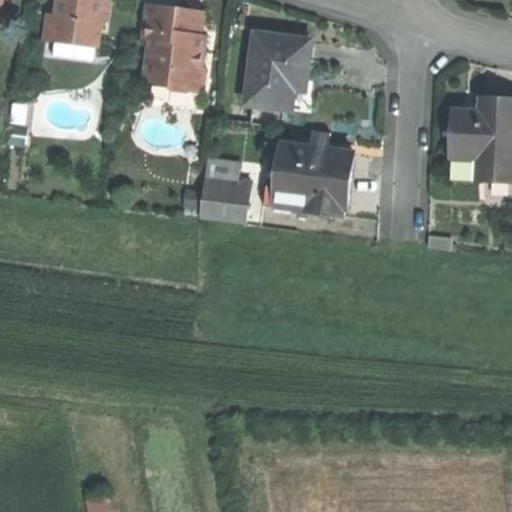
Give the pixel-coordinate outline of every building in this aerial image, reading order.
[(60,0),(59,19),(57,41),(103,45),(105,17),(106,0),(60,0)] [(173,7),(149,4),(144,40),(151,41),(147,74),(155,83),(201,87),(206,51),(200,50),(202,35),(203,30),(184,28),(185,17),(180,17),(181,8),(173,7)] [(204,20),(185,17),(184,28),(203,30),(204,20)] [(59,19),(49,18),(47,40),(57,41),(59,19)] [(312,42),(258,35),(248,104),(292,110),(297,78),(307,80),(308,68),(312,42)] [(511,101),(501,101),(484,100),(483,113),(456,111),(453,169),(455,169),(480,171),(480,181),(511,182),(511,101)] [(313,141),(312,148),(352,153),(353,146),(313,141)] [(277,185),(275,206),(343,215),(343,210),(347,211),(351,182),(355,154),(352,153),(312,148),(283,145),(281,160),(277,185)] [(281,160),(268,159),(265,183),(277,185),(281,160)] [(207,169),(207,178),(227,180),(240,181),(242,165),(209,161),(207,169)] [(480,171),(455,169),(455,179),(480,181),(480,171)] [(227,180),(207,178),(201,219),(247,224),(249,207),(224,203),(227,180)] [(240,181),(227,180),(224,203),(249,207),(252,183),(240,181)] [(277,185),(265,183),(261,204),(275,206),(277,185)]
